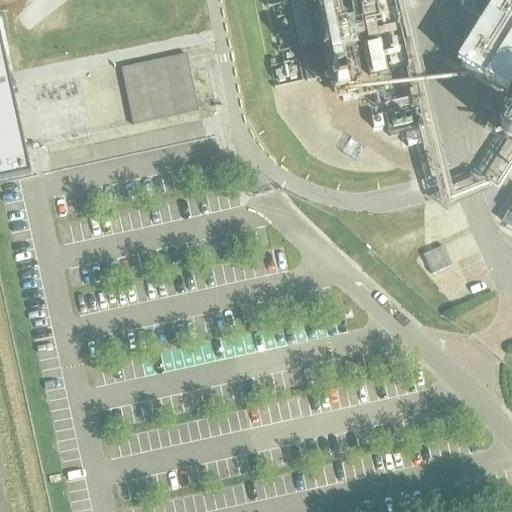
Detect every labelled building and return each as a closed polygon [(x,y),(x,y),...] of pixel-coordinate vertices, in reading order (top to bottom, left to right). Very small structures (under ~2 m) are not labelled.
[(265,0),(284,87),(321,79),(304,0),(265,0)] [(511,0),(497,0),(463,64),(511,89),(511,0)] [(0,39),(0,179),(18,176),(30,173),(27,158),(8,76),(4,58),(3,54),(0,39)] [(384,39),(367,43),(374,74),(391,70),(384,39)] [(137,121),(202,108),(191,52),(126,65),(137,121)] [(172,118),(179,138),(205,129),(198,109),(172,118)] [(362,165),(373,145),(363,139),(352,160),(362,165)] [(58,148),(57,161),(81,163),(82,150),(58,148)] [(432,276),(452,267),(444,248),(424,257),(432,276)]
